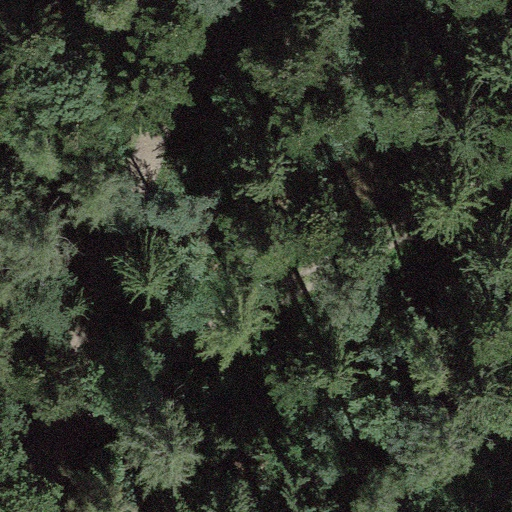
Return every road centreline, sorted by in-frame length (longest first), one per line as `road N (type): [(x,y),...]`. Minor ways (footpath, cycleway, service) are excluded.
road 1 (track): [(511,174),(102,397),(38,511)]
road 2 (track): [(209,0),(60,384),(38,509)]
